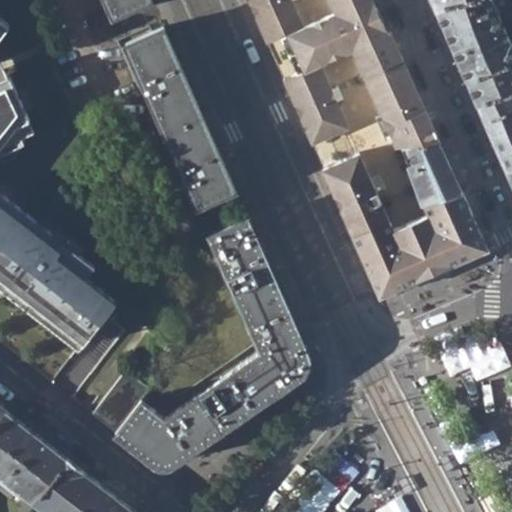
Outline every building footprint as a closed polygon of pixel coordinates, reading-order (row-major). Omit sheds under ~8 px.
[(106,0),(113,13),(140,0),(106,0)] [(351,46),(394,145),(400,145),(440,142),(432,124),(413,83),(376,0),(375,0),(349,8),(334,12),(320,19),(305,25),(294,0),(247,0),(265,40),(281,34),(296,71),(280,78),(309,141),(329,132),(346,124),(320,60),(335,53),(351,46)] [(329,0),(334,12),(349,8),(375,0),(329,0)] [(459,0),(433,6),(454,52),(506,30),(503,21),(511,18),(511,16),(509,8),(511,6),(511,0),(459,0)] [(0,34),(10,22),(0,14),(0,34)] [(124,40),(197,203),(234,186),(164,24),(124,40)] [(454,52),(475,101),(511,91),(511,43),(506,30),(454,52)] [(0,151),(24,140),(17,123),(30,117),(10,73),(7,74),(0,77),(0,151)] [(490,136),(505,171),(511,169),(511,91),(475,101),(490,136)] [(400,145),(422,203),(461,190),(451,166),(440,142),(400,145)] [(471,213),(461,190),(422,203),(425,210),(392,225),(357,148),(340,156),(319,164),(372,286),(384,287),(406,278),(407,282),(416,279),(417,281),(433,274),(448,267),(448,265),(458,261),(457,256),(478,247),(482,237),(471,213)] [(0,277),(1,276),(11,283),(6,289),(19,299),(23,293),(36,303),(31,309),(68,338),(78,326),(88,334),(115,299),(85,275),(94,263),(0,189),(0,277)] [(114,430),(159,465),(164,464),(306,368),(308,356),(307,349),(247,214),(208,231),(261,349),(163,414),(140,396),(114,430)] [(0,277),(0,284),(6,289),(11,283),(1,276),(0,277)] [(23,293),(19,299),(31,309),(36,303),(23,293)] [(78,326),(68,338),(78,346),(88,334),(78,326)] [(149,386),(125,366),(90,412),(114,430),(140,396),(149,386)] [(5,409),(0,415),(0,478),(34,502),(67,457),(5,409)] [(136,511),(67,457),(34,502),(46,511),(136,511)] [(447,457),(441,460),(447,473),(454,470),(447,457)] [(406,476),(399,479),(406,493),(412,489),(406,476)]
